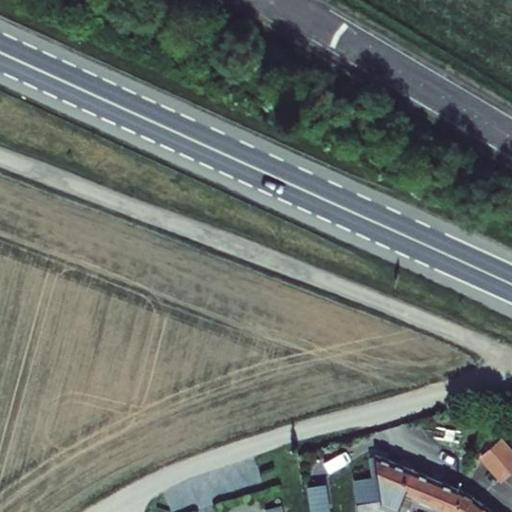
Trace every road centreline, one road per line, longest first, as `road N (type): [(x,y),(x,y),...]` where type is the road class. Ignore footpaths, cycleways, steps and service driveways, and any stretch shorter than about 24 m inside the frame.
road 1 (primary): [(0,53),(511,284)]
road 2 (track): [(0,157),(477,340),(511,362)]
road 3 (unclassified): [(511,378),(276,438),(168,476),(100,511)]
